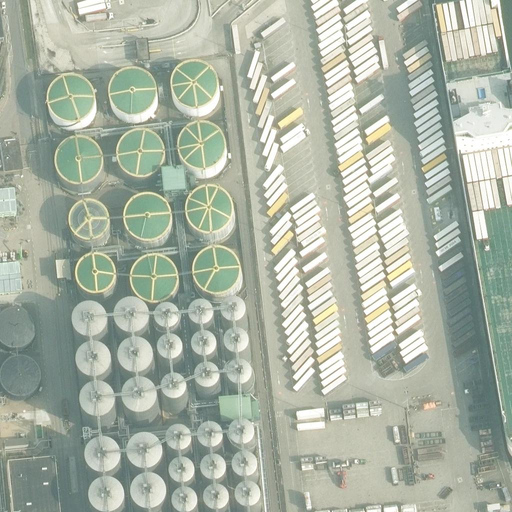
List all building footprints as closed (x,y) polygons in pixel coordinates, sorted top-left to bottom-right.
[(218,90),(217,85),(216,81),(214,77),(211,74),(208,71),(204,69),(200,67),(196,67),(193,67),(189,67),(187,68),(183,70),(179,72),(176,76),(174,80),(172,84),(171,88),(172,93),(173,98),(175,102),(177,106),(181,109),(185,111),(190,113),(194,113),(200,113),(203,112),(207,110),(211,107),(214,103),(216,100),(217,95),(218,90)] [(157,98),(156,93),(155,89),(153,85),(150,81),(147,78),(143,76),(138,75),(134,74),(130,75),(125,76),(121,78),(118,80),(115,84),(112,88),(111,92),(110,96),(110,101),(111,105),(113,110),(116,113),(120,116),(124,119),(128,120),(132,121),(138,120),(142,119),(146,117),(150,114),(152,111),(155,107),(156,103),(157,98)] [(94,107),(93,103),(92,99),(90,95),(87,91),(84,88),(80,86),(75,84),(71,84),(66,84),(62,85),(58,87),(54,91),(51,95),(49,99),(48,103),(47,107),(48,111),(49,115),(50,119),(53,123),(57,126),(61,128),(65,130),(69,130),(74,130),(79,129),(83,127),(86,124),(89,121),(92,117),(93,112),(94,107)] [(226,152),(226,147),(224,143),(223,140),(220,136),(216,133),(212,131),(209,130),(204,129),(201,129),(195,130),(191,132),(188,134),(184,138),(182,142),(180,146),(180,151),(180,156),(181,160),(183,164),(186,168),(189,171),(193,173),(198,175),(202,175),(205,175),(210,174),(215,172),(219,169),(222,165),(224,162),(226,157),(226,152)] [(163,159),(163,155),(162,151),(159,146),(156,143),(153,140),(149,138),(144,136),(139,136),(135,136),(131,138),(126,140),(123,143),(120,147),(118,151),(117,155),(117,159),(117,164),(119,169),(121,172),(124,176),(128,179),(132,181),(137,182),(141,182),(145,182),(149,180),(154,178),(156,176),(159,172),(161,169),(163,164),(163,159)] [(0,144),(4,172),(20,170),(16,141),(0,142),(0,144)] [(103,169),(102,164),(101,160),(98,155),(96,152),(92,149),(88,147),(83,146),(80,145),(75,146),(71,147),(66,149),(63,152),(60,155),(58,159),(57,164),(56,169),(56,173),(58,177),(60,181),(63,185),(67,188),(71,190),(75,192),(79,192),(84,192),(88,190),(92,188),(96,186),(98,182),(101,178),(102,174),(103,169)] [(164,177),(165,202),(188,201),(188,177),(164,177)] [(233,218),(233,217),(232,213),(231,209),(229,204),(226,201),(223,198),(217,195),(213,194),(208,194),(204,194),(200,196),(196,198),(192,201),(190,204),(188,208),(186,213),(186,218),(187,222),(188,226),(190,230),(193,234),(196,236),(200,238),(205,240),(209,240),(214,240),(218,239),(222,237),(226,234),(229,231),(231,227),(232,222),(233,218)] [(171,225),(171,221),(170,216),(168,212),(165,209),(161,206),(157,203),(153,202),(149,201),(145,202),(140,203),(136,205),(132,208),(129,212),(127,216),(125,220),(125,224),(125,229),(126,233),(129,238),(132,241),(135,244),(139,246),(143,248),(147,248),(153,248),(157,246),(161,244),(165,241),(167,238),(169,234),(171,230),(171,225)] [(109,229),(109,228),(108,224),(107,221),(105,217),(103,215),(101,213),(97,211),(93,209),(90,209),(86,209),(82,211),(79,212),(76,215),(74,217),(72,220),(71,224),(70,227),(70,231),(71,235),(73,238),(75,241),(78,244),(81,246),(84,247),(89,248),(92,248),(96,247),(99,245),(103,242),(106,239),(107,236),(108,233),(109,229)] [(242,281),(242,280),(241,277),(240,272),(238,268),(235,264),(231,261),(227,259),(223,258),(218,257),(214,258),(208,259),(205,261),(202,264),(198,268),(197,272),(195,276),(195,280),(195,285),(197,289),(198,293),(202,297),(205,300),(208,302),(212,303),(217,304),(221,304),(227,302),(231,300),(234,298),(237,294),(240,290),(241,286),(242,281)] [(115,283),(115,282),(115,279),(114,275),(112,271),(110,269),(107,266),(103,264),(100,263),(96,262),(93,263),(89,263),(85,265),(82,268),(79,271),(77,275),(76,279),(76,282),(76,286),(77,290),(79,293),(81,296),(83,298),(87,300),(91,302),(95,302),(100,302),(104,300),(107,298),(110,296),(112,293),(114,290),(115,286),(115,283)] [(0,264),(0,300),(28,302),(30,266),(0,264)] [(178,288),(178,283),(177,279),(175,276),(172,272),(168,268),(164,266),(160,265),(155,265),(150,265),(146,266),(142,268),(139,271),(136,274),(133,279),(132,283),(132,287),(132,292),(133,295),(135,300),(138,304),(142,307),(145,309),(149,310),(154,311),(159,311),(163,310),(168,307),(171,305),(174,302),(176,297),(178,293),(178,288)] [(35,330),(35,326),(33,321),(32,318),(29,315),(26,312),(22,310),(18,309),(14,308),(10,309),(6,310),(2,312),(0,313),(0,346),(1,347),(5,349),(9,351),(13,351),(18,351),(22,350),(26,348),(29,345),(31,342),(33,339),(35,335),(35,330)] [(248,329),(248,328),(248,326),(247,323),(246,321),(244,319),(243,318),(241,317),(238,316),(236,315),(233,316),(231,316),(229,317),(227,319),(225,321),(224,323),(223,326),(223,328),(223,330),(223,333),(224,335),(226,337),(228,339),(230,340),(232,341),(235,341),(237,341),(239,341),(242,340),(244,338),(246,336),(247,334),(248,332),(248,329)] [(150,333),(149,328),(148,324),(146,322),(141,318),(137,316),(134,316),(130,316),(126,317),(121,321),(118,326),(117,329),(116,333),(117,338),(119,342),(121,344),(124,347),(127,349),(133,350),(137,349),(140,349),(144,346),(147,343),(149,340),(150,337),(150,333)] [(213,329),(213,328),(212,324),(210,320),(207,318),(202,317),(198,317),(195,318),(193,320),(191,323),(190,328),(190,332),(193,336),(197,339),(201,340),(205,339),(209,337),(211,334),(213,331),(213,329)] [(76,336),(76,340),(77,343),(79,346),(81,349),(84,351),(87,352),(90,353),(93,353),(97,353),(99,352),(102,350),(105,348),(107,346),(109,343),(110,339),(110,336),(109,333),(108,330),(107,326),(105,324),(102,322),(99,321),(94,319),(90,320),(87,320),(84,322),(81,324),(78,329),(76,333),(76,336)] [(179,334),(179,333),(179,331),(178,329),(177,327),(176,325),(172,323),(169,322),(167,322),(163,323),(161,324),(160,326),(157,329),(157,333),(157,335),(158,338),(158,339),(160,341),(163,344),(167,344),(170,344),(172,344),(176,341),(177,340),(178,338),(179,336),(179,334)] [(251,358),(250,355),(249,352),(248,350),(246,348),(244,347),(241,345),(239,345),(236,345),(234,345),(231,346),(229,347),(227,349),(225,351),(224,353),(224,356),(223,359),(224,361),(225,364),(226,366),(228,368),(230,370),(232,371),(235,372),(237,372),(242,371),(244,370),(246,368),(248,366),(249,364),(250,361),(251,358)] [(216,361),(216,356),(213,353),(211,350),(206,349),(201,349),(199,350),(197,352),(194,355),(193,360),(194,364),(196,369),(199,370),(201,371),(204,372),(209,371),(212,369),(215,366),(216,363),(216,361)] [(183,365),(182,361),(181,358),(180,357),(176,354),(172,353),(169,354),(167,354),(164,357),(161,360),(161,362),(160,365),(161,369),(162,370),(163,372),(167,375),(169,376),(171,376),(173,376),(176,375),(179,373),(182,370),(183,367),(183,365)] [(154,374),(154,373),(153,367),(151,364),(149,361),(146,359),(143,357),(138,356),(134,356),(131,357),(126,360),(124,363),(122,366),(121,369),(121,372),(122,378),(125,384),(130,388),(133,389),(136,389),(140,389),(143,388),(146,387),(148,385),(151,382),(152,380),(154,374)] [(38,379),(38,374),(36,370),(35,367),(32,364),(29,361),(26,359),(22,358),(17,357),(12,358),(9,359),(5,360),(2,363),(0,365),(0,391),(1,393),(4,396),(8,398),(12,400),(16,400),(21,400),(25,398),(29,396),(32,394),(34,391),(36,387),(38,383),(38,379)] [(111,377),(111,376),(111,373),(110,370),(108,367),(106,363),(103,361),(99,360),(96,359),(92,359),(87,361),(83,363),(81,365),(79,367),(78,370),(77,374),(77,377),(78,383),(81,388),(84,390),(86,392),(90,393),(93,394),(97,393),(100,392),(105,389),(108,387),(110,384),(111,381),(111,377)] [(252,389),(252,388),(251,386),(251,383),(249,380),(247,379),(244,377),(242,376),(240,376),(236,377),(233,378),(231,379),(229,381),(228,383),(228,386),(227,388),(227,390),(228,392),(229,394),(230,396),(232,398),(234,399),(237,400),(239,400),(241,400),(244,400),(246,399),(248,397),(249,395),(250,394),(251,391),(252,389)] [(221,394),(221,391),(220,389),(218,385),(216,384),(214,382),(211,382),(209,381),(205,382),(203,383),(201,384),(199,387),(198,389),(197,391),(197,393),(197,395),(197,397),(198,399),(200,402),(201,403),(204,404),(206,405),(208,406),(211,406),(213,405),(215,404),(217,402),(219,401),(220,399),(221,396),(221,394)] [(187,404),(187,402),(186,399),(184,396),(181,394),(177,393),(173,393),(170,394),(169,395),(167,396),(166,399),(165,403),(165,406),(165,408),(167,411),(170,413),(171,414),(175,415),(177,415),(180,414),(182,413),(184,412),(186,409),(187,406),(187,404)] [(161,415),(161,414),(161,410),(159,407),(156,401),(150,397),(144,396),(141,396),(136,397),(131,401),(127,407),(125,410),(125,414),(126,420),(128,423),(130,426),(135,430),(138,431),(142,432),(147,431),(150,430),(155,427),(157,425),(159,422),(160,418),(161,415)] [(83,417),(83,418),(84,424),(87,429),(92,433),(98,435),(103,435),(107,434),(110,432),(112,430),(116,425),(117,422),(117,418),(116,412),(115,409),(113,406),(109,403),(106,402),(101,401),(96,401),(93,402),(89,405),(87,407),(84,410),(83,414),(83,417)] [(208,426),(222,424),(223,433),(254,430),(253,421),(251,407),(251,405),(220,408),(220,410),(207,412),(208,426)] [(254,448),(253,443),(251,440),(248,437),(246,436),(243,436),(239,436),(237,437),(235,439),(233,441),(232,443),(231,445),(231,448),(231,452),(233,456),(235,457),(237,459),(241,460),(246,459),(250,457),(252,455),(253,453),(254,451),(254,448)] [(223,451),(222,446),(220,443),(217,440),(214,439),(212,439),(208,439),(206,440),(203,442),(202,443),(200,446),(199,448),(199,451),(200,455),(202,459),(204,460),(206,462),(210,463),(214,462),(218,460),(220,458),(222,456),(222,454),(223,451)] [(27,441),(4,443),(4,450),(28,448),(27,441)] [(192,456),(191,451),(189,448),(186,445),(184,444),(181,444),(177,444),(175,445),(173,446),(171,448),(169,451),(169,453),(168,456),(169,460),(171,463),(173,465),(175,466),(179,467),(184,467),(188,465),(190,463),(191,461),(192,459),(192,456)] [(164,469),(164,468),(162,462),(159,456),(154,452),(151,451),(146,450),(140,451),(136,453),(133,455),(129,460),(128,465),(127,468),(128,474),(131,480),(137,484),(141,486),(144,487),(150,486),(156,483),(159,480),(162,477),(163,473),(164,469)] [(122,472),(122,471),(120,465),(119,462),(116,459),(114,457),(110,455),(103,454),(97,456),(92,459),(90,461),(88,465),(87,469),(86,472),(87,475),(88,479),(90,482),(92,484),(97,488),(101,489),(104,490),(110,489),(113,487),(116,485),(118,482),(120,478),(122,472)] [(6,467),(9,511),(23,511),(23,509),(57,505),(53,462),(27,465),(27,463),(15,464),(15,466),(6,467)] [(295,480),(317,479),(317,464),(295,465),(295,480)] [(257,481),(257,480),(256,476),(254,472),(251,470),(248,469),(246,468),(242,469),(240,470),(237,471),(236,473),(234,475),(233,478),(233,480),(234,485),(236,488),(238,490),(240,491),(244,492),(249,492),(252,490),(254,487),(256,486),(256,483),(257,481)] [(227,485),(227,484),(226,480),(224,476),(220,474),(218,473),(216,472),(211,473),(209,474),(207,475),(205,477),(204,479),(203,482),(203,484),(204,489),(206,492),(208,494),(210,495),(214,496),(218,496),(222,494),(224,491),(225,490),(226,487),(227,485)] [(195,489),(195,488),(195,484),(193,480),(191,478),(189,477),(185,475),(181,476),(179,476),(176,478),(173,481),(172,483),(171,486),(171,490),(173,494),(176,497),(181,499),(183,499),(186,499),(188,498),(191,497),(194,493),(195,491),(195,489)] [(168,507),(167,500),(163,494),(158,490),(155,489),(150,488),(144,489),(140,491),(137,493),(133,499),(132,503),(131,506),(132,511),(166,511),(167,511),(168,507)] [(125,511),(124,505),(121,499),(115,495),(112,493),(108,493),(102,493),(98,495),(95,497),(91,503),(89,507),(89,510),(89,511),(125,511)] [(260,511),(261,511),(261,510),(260,506),(258,503),(254,500),(252,499),(249,499),(245,499),(243,500),(241,501),(239,503),(238,506),(237,508),(237,510),(237,511),(260,511)] [(227,511),(227,510),(225,506),(222,504),(220,503),(217,502),(213,503),(211,504),(209,505),(207,507),(205,509),(205,511),(204,511),(227,511)] [(197,511),(196,509),(194,507),(192,505),(190,504),(186,503),(181,504),(177,507),(176,508),(174,511),(197,511)]
